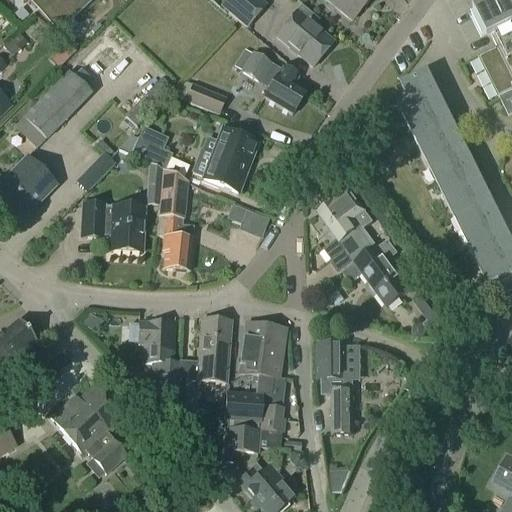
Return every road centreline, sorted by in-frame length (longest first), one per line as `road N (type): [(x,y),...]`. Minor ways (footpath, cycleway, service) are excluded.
road 1 (residential): [(221,511),(49,326),(46,301)]
road 2 (residential): [(288,217),(307,163),(424,0)]
road 3 (residential): [(298,321),(323,511)]
road 4 (unclassified): [(360,511),(409,408),(455,363)]
road 5 (residential): [(220,308),(46,301)]
road 6 (residential): [(455,363),(298,321)]
road 7 (unknown): [(429,0),(484,111),(501,132),(511,133)]
road 8 (residential): [(477,374),(450,448),(452,511)]
